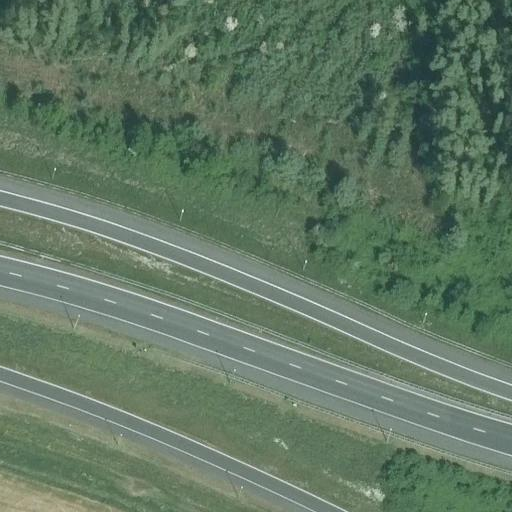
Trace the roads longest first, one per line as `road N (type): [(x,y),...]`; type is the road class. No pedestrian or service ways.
road 1 (motorway): [(511,392),(160,249),(0,199)]
road 2 (motorway): [(0,273),(161,318),(511,440)]
road 3 (motorway): [(0,376),(136,425),(326,511)]
